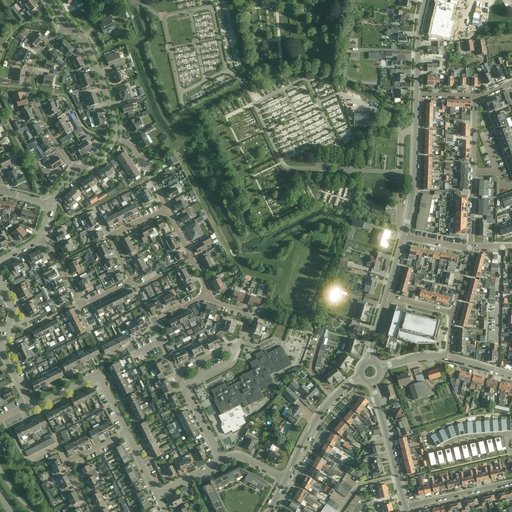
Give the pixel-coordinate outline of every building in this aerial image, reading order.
[(24,5),(26,8),(35,2),(33,0),(26,0),(27,0),(26,0),(22,0),(19,3),(22,7),(24,5)] [(410,8),(412,1),(407,0),(400,0),(400,2),(404,3),(403,7),(410,8)] [(111,10),(118,8),(116,1),(108,4),(111,10)] [(38,7),(35,2),(26,8),(29,11),(26,12),(30,17),(36,12),(34,10),(38,7)] [(454,6),(439,2),(438,2),(434,18),(435,19),(434,24),(433,24),(430,35),(431,35),(430,40),(441,40),(442,38),(449,40),(451,34),(452,29),(454,22),(451,22),(454,6)] [(21,18),(26,15),(23,10),(18,13),(21,18)] [(393,14),(393,18),(396,18),(396,23),(401,24),(401,23),(408,24),(409,17),(402,16),(402,12),(396,11),(395,14),(393,14)] [(106,24),(101,27),(105,34),(108,33),(109,34),(112,32),(113,33),(119,31),(117,25),(114,26),(112,22),(113,21),(111,17),(104,20),(106,24)] [(477,32),(476,37),(483,38),(485,30),(478,29),(477,32)] [(407,42),(407,35),(398,35),(399,30),(392,30),(392,36),(393,36),(398,37),(398,41),(407,42)] [(23,43),(25,45),(29,47),(31,44),(35,48),(38,45),(37,44),(42,40),(39,37),(41,35),(38,32),(29,42),(26,39),(23,43)] [(478,39),(465,41),(466,52),(474,51),(473,44),(477,43),(479,56),(487,54),(485,40),(478,41),(478,39)] [(65,56),(68,59),(73,54),(69,51),(72,48),(63,41),(58,47),(66,54),(65,56)] [(428,48),(428,55),(439,55),(439,52),(442,52),(442,42),(435,42),(435,46),(436,46),(436,48),(428,48)] [(32,53),(23,48),(21,52),(20,55),(21,56),(19,60),(18,60),(26,64),(31,53),(32,53)] [(406,65),(406,58),(397,58),(397,57),(398,57),(398,53),(392,53),(386,52),(386,57),(386,59),(386,61),(393,61),(397,61),(397,65),(406,65)] [(117,53),(105,58),(109,66),(116,63),(117,67),(125,64),(123,60),(121,61),(117,53)] [(73,64),(77,70),(84,66),(80,57),(77,59),(75,55),(68,61),(71,66),(73,64)] [(44,67),(53,71),(55,64),(47,61),(44,67)] [(428,65),(428,72),(437,72),(437,68),(442,68),(442,62),(437,61),(437,65),(433,65),(428,65)] [(488,66),(487,64),(487,63),(484,64),(486,68),(484,69),(487,74),(483,76),(487,84),(493,82),(488,72),(491,71),(488,66)] [(124,66),(116,69),(117,72),(112,74),(113,78),(114,78),(116,84),(124,81),(121,71),(125,70),(124,66)] [(495,72),(498,79),(504,76),(499,66),(496,67),(499,71),(495,72)] [(17,70),(15,81),(13,81),(13,85),(19,85),(20,82),(23,82),(24,71),(21,70),(21,69),(20,69),(19,69),(18,69),(17,70)] [(460,79),(460,86),(466,87),(466,78),(469,78),(469,72),(469,71),(469,69),(466,69),(466,71),(466,74),(462,74),(462,79),(460,79)] [(454,70),(452,70),(451,77),(448,77),(448,86),(452,86),(452,84),(454,84),(454,78),(457,78),(457,77),(457,74),(457,71),(454,71),(454,70)] [(397,77),(397,82),(404,83),(405,76),(406,76),(406,74),(402,74),(402,76),(397,75),(397,71),(391,71),(390,75),(392,75),(392,77),(397,77)] [(469,72),(469,78),(472,78),(472,86),(474,87),(480,87),(480,83),(479,83),(479,81),(477,81),(478,74),(474,74),(474,77),(472,77),(472,72),(469,72)] [(44,76),(43,84),(52,86),(53,78),(54,78),(55,75),(48,73),(47,77),(44,76)] [(80,80),(81,83),(90,79),(88,74),(82,76),(81,73),(74,76),(76,81),(80,80)] [(434,78),(434,75),(428,75),(428,78),(427,82),(427,86),(434,86),(434,83),(440,83),(440,78),(434,78)] [(92,85),(90,79),(81,83),(82,86),(78,87),(80,92),(87,90),(86,87),(92,85)] [(121,103),(131,99),(128,87),(117,90),(121,103)] [(400,99),(405,99),(405,97),(405,91),(397,91),(396,91),(396,87),(389,87),(383,87),(383,90),(389,91),(391,91),(391,93),(397,93),(397,99),(394,99),(394,101),(395,102),(399,102),(400,101),(400,99)] [(87,98),(88,101),(97,99),(95,93),(90,95),(89,92),(83,94),(84,99),(87,98)] [(16,100),(18,107),(27,104),(25,97),(22,98),(21,96),(22,96),(21,93),(15,95),(16,100)] [(486,102),(488,107),(499,103),(497,97),(486,102)] [(46,105),(50,115),(57,113),(56,109),(58,108),(56,102),(58,101),(57,98),(48,99),(49,104),(46,105)] [(98,104),(97,99),(88,101),(89,104),(86,105),(88,110),(94,108),(93,106),(98,104)] [(128,105),(122,107),(124,113),(133,111),(133,107),(137,106),(136,104),(135,100),(127,102),(128,105)] [(427,110),(439,110),(439,107),(433,107),(433,101),(429,101),(429,104),(427,104),(427,110)] [(499,103),(488,107),(490,112),(502,108),(500,102),(499,103)] [(349,120),(354,120),(354,115),(353,115),(350,107),(345,109),(349,120)] [(23,113),(27,121),(33,118),(31,113),(31,112),(30,109),(27,111),(25,108),(19,111),(21,114),(23,113)] [(95,114),(94,110),(86,112),(88,118),(93,117),(95,126),(103,124),(101,117),(102,117),(101,113),(95,114)] [(494,124),(506,119),(504,114),(502,115),(501,113),(495,115),(496,117),(492,118),(494,124)] [(364,114),(361,114),(359,114),(359,115),(356,114),(354,114),(354,115),(354,120),(354,125),(365,126),(369,126),(369,121),(369,119),(369,116),(369,115),(364,114)] [(54,124),(57,129),(66,124),(64,122),(67,121),(63,115),(57,118),(59,121),(54,124)] [(129,127),(133,133),(140,129),(138,126),(142,124),(138,118),(135,120),(134,119),(127,123),(129,127)] [(461,131),(470,131),(470,125),(461,124),(462,120),(454,119),(453,124),(457,124),(457,127),(461,127),(461,131)] [(506,119),(494,124),(496,129),(500,128),(501,131),(507,128),(510,127),(509,127),(506,119)] [(30,123),(23,127),(26,133),(29,131),(33,138),(41,133),(38,128),(39,127),(37,124),(32,126),(30,123)] [(67,126),(66,124),(57,129),(60,134),(65,131),(67,135),(73,131),(69,125),(67,126)] [(144,130),(146,133),(155,128),(153,125),(144,130)] [(497,132),(499,137),(509,134),(507,128),(501,131),(497,132)] [(499,137),(501,142),(511,138),(511,137),(511,134),(510,133),(509,133),(509,134),(499,137)] [(142,149),(150,144),(144,134),(136,138),(142,149)] [(83,143),(80,144),(86,153),(91,149),(88,145),(92,143),(88,136),(81,140),(83,143)] [(511,138),(501,142),(503,147),(511,144),(511,138)] [(38,139),(26,146),(29,151),(39,145),(44,153),(41,155),(43,159),(51,154),(48,150),(51,148),(49,144),(48,144),(45,139),(40,141),(38,139)] [(81,156),(86,153),(80,144),(78,146),(76,143),(70,147),(74,154),(78,152),(81,156)] [(511,144),(503,147),(505,152),(511,149),(511,144)] [(116,162),(117,164),(128,157),(125,152),(117,157),(119,160),(116,162)] [(179,163),(174,154),(167,160),(171,167),(179,163)] [(11,164),(7,157),(0,160),(0,164),(2,169),(9,165),(10,168),(17,165),(15,162),(11,164)] [(48,157),(42,162),(45,166),(49,163),(53,170),(62,164),(57,157),(51,161),(48,157)] [(131,161),(128,157),(117,164),(113,166),(114,168),(121,164),(123,167),(131,161)] [(134,166),(131,161),(123,167),(125,169),(118,174),(119,176),(123,173),(134,166)] [(110,164),(102,169),(107,177),(112,174),(112,173),(114,172),(110,164)] [(137,170),(134,166),(123,173),(124,175),(127,173),(129,176),(137,170)] [(102,180),(107,177),(102,169),(95,174),(99,181),(102,179),(102,180)] [(14,170),(7,173),(12,183),(15,181),(17,185),(25,181),(22,175),(18,177),(14,170)] [(137,170),(129,176),(131,178),(128,180),(130,184),(134,181),(133,180),(140,175),(137,170)] [(175,175),(171,177),(169,174),(167,175),(165,172),(161,174),(161,175),(162,177),(160,179),(163,185),(168,182),(170,185),(178,181),(176,178),(175,175)] [(93,175),(85,180),(91,188),(92,191),(97,188),(95,185),(96,185),(95,184),(98,182),(93,175)] [(480,181),(480,189),(487,189),(488,184),(491,184),(492,181),(494,181),(494,178),(487,177),(487,181),(480,181)] [(92,191),(91,188),(85,180),(78,185),(82,192),(85,190),(85,191),(91,188),(92,191)] [(176,190),(181,188),(178,183),(171,187),(172,190),(167,193),(170,199),(178,194),(176,190)] [(75,187),(68,193),(75,200),(79,196),(78,195),(81,193),(75,187)] [(142,196),(143,198),(151,194),(149,189),(143,192),(142,189),(136,192),(138,197),(140,196),(140,197),(142,196)] [(487,189),(480,189),(479,196),(482,196),(482,198),(493,199),(496,199),(496,197),(493,197),(491,197),(491,189),(487,189)] [(77,202),(75,200),(68,193),(62,200),(70,209),(77,202)] [(106,193),(104,194),(97,198),(99,201),(107,196),(106,193)] [(151,194),(143,198),(145,201),(143,202),(144,203),(141,204),(144,208),(150,205),(149,202),(154,200),(151,194)] [(421,203),(431,205),(433,196),(423,194),(423,197),(422,197),(421,202),(421,203)] [(511,204),(508,194),(503,196),(501,196),(505,208),(511,205),(511,204)] [(184,209),(187,207),(182,196),(175,199),(177,203),(173,205),(176,211),(183,207),(184,209)] [(482,198),(482,201),(479,201),(479,207),(488,207),(488,204),(491,204),(491,200),(493,200),(493,199),(482,198)] [(128,205),(133,215),(138,212),(133,202),(128,205)] [(429,214),(431,205),(421,203),(419,208),(420,209),(420,212),(429,214)] [(128,205),(123,207),(128,217),(133,215),(128,205)] [(123,207),(118,209),(123,220),(128,217),(123,207)] [(488,207),(479,207),(479,215),(486,215),(486,219),(487,219),(487,220),(495,220),(493,220),(493,216),(491,216),(491,213),(487,213),(487,208),(488,208),(488,207)] [(189,218),(192,216),(188,208),(181,212),(183,215),(179,217),(182,223),(190,219),(189,218)] [(119,212),(115,215),(118,222),(123,220),(118,209),(118,210),(119,212)] [(22,210),(20,217),(33,221),(35,214),(22,210)] [(417,220),(427,222),(429,214),(420,212),(419,214),(418,214),(417,220)] [(110,213),(108,214),(114,225),(118,222),(115,215),(112,216),(110,213)] [(109,227),(114,225),(108,214),(106,215),(108,218),(105,220),(109,227)] [(85,222),(86,225),(94,221),(92,216),(89,218),(88,215),(80,219),(82,224),(85,222)] [(202,236),(196,225),(204,221),(202,217),(194,221),(196,223),(185,229),(185,230),(186,232),(187,232),(191,241),(202,236)] [(354,218),(352,225),(363,228),(365,222),(354,218)] [(161,219),(156,222),(160,230),(163,228),(164,231),(166,234),(171,232),(169,228),(168,228),(166,222),(163,223),(161,219)] [(426,231),(427,222),(417,220),(416,226),(417,226),(416,229),(426,231)] [(495,224),(495,220),(487,220),(487,221),(479,220),(479,224),(480,224),(480,230),(487,230),(487,224),(495,224)] [(85,228),(86,231),(87,233),(95,229),(94,227),(96,225),(94,221),(86,225),(88,227),(85,228)] [(20,224),(15,229),(16,230),(22,238),(26,234),(22,229),(24,227),(22,225),(20,224)] [(506,224),(498,227),(501,236),(509,233),(506,224)] [(150,225),(145,227),(149,236),(150,238),(153,237),(154,238),(158,235),(155,228),(152,229),(150,225)] [(68,235),(67,235),(63,227),(57,231),(59,234),(55,236),(58,242),(65,238),(66,240),(70,238),(68,235)] [(149,236),(145,227),(140,230),(143,235),(140,237),(143,243),(148,241),(146,237),(149,236)] [(379,229),(375,243),(380,245),(386,247),(388,242),(386,242),(388,235),(389,232),(379,229)] [(1,237),(0,238),(0,242),(3,248),(8,246),(6,241),(8,239),(5,233),(4,230),(1,232),(2,234),(0,235),(1,237)] [(18,241),(22,238),(16,230),(12,234),(18,241)] [(94,241),(102,237),(99,231),(95,233),(94,231),(88,234),(90,239),(92,238),(94,241)] [(204,246),(212,242),(209,236),(201,240),(202,243),(194,247),(198,253),(206,249),(204,246)] [(168,247),(176,242),(174,237),(169,240),(168,237),(160,241),(163,246),(166,244),(168,247)] [(120,241),(122,246),(130,242),(127,238),(120,241)] [(66,246),(61,248),(64,254),(72,250),(72,251),(77,249),(75,245),(74,245),(71,240),(65,243),(66,246)] [(347,240),(344,250),(347,251),(349,245),(351,246),(352,242),(347,240)] [(122,246),(125,251),(132,247),(130,242),(122,246)] [(166,251),(168,256),(174,253),(173,250),(179,247),(176,242),(168,247),(169,249),(166,251)] [(98,253),(106,249),(104,244),(101,246),(100,243),(92,247),(93,250),(94,249),(95,251),(97,250),(98,253)] [(134,250),(132,247),(125,251),(127,255),(131,254),(132,257),(138,253),(136,249),(134,250)] [(413,256),(416,256),(418,248),(411,247),(409,255),(408,260),(411,260),(411,256),(412,256),(413,256)] [(98,253),(95,254),(97,257),(99,261),(107,257),(106,255),(108,253),(106,249),(98,253)] [(425,257),(428,257),(429,250),(423,249),(420,265),(423,266),(425,257)] [(39,250),(34,253),(38,261),(41,259),(43,263),(48,260),(44,254),(42,255),(39,250)] [(441,253),(435,251),(432,266),(434,266),(435,260),(434,260),(434,258),(440,260),(441,253)] [(139,259),(131,263),(134,268),(145,263),(148,261),(146,258),(145,258),(143,254),(142,252),(137,255),(139,259)] [(176,252),(174,253),(168,256),(166,257),(168,262),(174,259),(176,262),(184,258),(181,253),(177,255),(176,252)] [(208,256),(212,255),(210,252),(203,255),(204,258),(201,260),(206,270),(213,266),(208,256)] [(368,263),(372,264),(371,268),(377,270),(379,262),(382,263),(383,258),(381,257),(382,254),(375,252),(374,258),(371,257),(372,256),(370,256),(368,263)] [(35,263),(38,261),(34,253),(29,256),(31,260),(28,262),(32,268),(37,266),(35,263)] [(442,260),(446,261),(447,254),(441,253),(440,260),(439,264),(438,269),(440,270),(442,260)] [(485,259),(485,256),(479,254),(477,260),(488,262),(490,263),(490,261),(486,260),(486,259),(485,259)] [(459,256),(453,255),(450,271),(455,272),(455,269),(453,268),(453,265),(454,265),(454,262),(457,263),(459,256)] [(68,265),(70,269),(78,265),(77,263),(80,261),(77,257),(71,260),(72,262),(68,265)] [(339,264),(347,266),(349,260),(341,258),(339,264)] [(111,267),(115,265),(112,260),(108,262),(106,259),(100,262),(103,267),(105,266),(106,269),(111,267)] [(16,262),(20,270),(22,273),(29,269),(26,263),(23,264),(21,260),(16,262)] [(18,271),(20,270),(16,262),(12,265),(14,269),(11,270),(14,277),(19,274),(18,271)] [(145,263),(134,268),(137,274),(144,270),(146,272),(152,269),(149,264),(146,266),(145,263)] [(78,265),(70,269),(73,274),(77,272),(79,274),(85,271),(82,266),(80,268),(78,265)] [(476,265),(474,271),(489,275),(490,273),(483,271),(483,270),(482,270),(482,267),(476,265)] [(179,278),(188,273),(185,268),(182,270),(181,267),(173,271),(176,276),(178,275),(179,278)] [(51,268),(41,273),(42,276),(43,276),(44,278),(47,276),(49,280),(48,283),(48,284),(55,281),(53,278),(57,276),(54,270),(52,271),(51,268)] [(416,276),(418,277),(420,278),(421,274),(417,273),(416,274),(413,273),(413,274),(411,274),(413,269),(406,268),(404,273),(416,276)] [(443,278),(446,279),(453,281),(454,277),(454,275),(447,273),(447,272),(442,271),(441,278),(443,278)] [(474,271),(473,276),(481,279),(482,275),(485,276),(484,276),(488,277),(489,275),(474,271)] [(114,273),(107,276),(110,281),(112,285),(115,284),(115,283),(122,279),(119,274),(115,276),(114,273)] [(178,281),(181,286),(189,282),(187,280),(190,278),(188,273),(179,278),(180,280),(178,281)] [(404,273),(403,279),(409,281),(411,281),(412,278),(419,280),(420,278),(418,277),(416,276),(404,273)] [(211,282),(214,287),(221,283),(219,278),(221,277),(220,274),(212,278),(213,281),(211,282)] [(82,281),(77,283),(80,288),(90,282),(87,275),(80,278),(82,281)] [(361,284),(359,291),(363,292),(366,293),(373,295),(374,291),(373,290),(375,282),(374,282),(375,278),(366,276),(365,279),(367,280),(365,285),(361,284)] [(439,281),(439,282),(439,284),(444,285),(452,286),(452,284),(453,284),(453,281),(446,279),(443,278),(443,281),(440,281),(439,281)] [(403,279),(401,285),(413,289),(413,286),(410,285),(409,286),(408,286),(409,281),(403,279)] [(472,279),(470,284),(482,287),(482,285),(479,285),(480,281),(472,279)] [(17,289),(19,294),(27,290),(30,289),(26,281),(20,285),(21,287),(17,289)] [(60,289),(63,288),(61,284),(59,285),(58,283),(56,283),(55,281),(48,284),(51,289),(53,288),(55,293),(61,290),(60,289)] [(88,293),(94,289),(90,282),(80,288),(82,292),(86,290),(88,293)] [(189,282),(181,286),(183,291),(185,290),(187,293),(196,289),(193,284),(190,285),(189,282)] [(224,282),(221,283),(214,287),(216,292),(218,291),(219,294),(228,290),(226,288),(227,286),(224,282)] [(401,285),(399,291),(406,293),(407,291),(413,292),(414,289),(413,289),(401,285)] [(425,298),(431,300),(435,285),(432,285),(431,290),(430,290),(430,292),(427,292),(425,298)] [(420,293),(422,288),(422,287),(417,286),(416,289),(414,289),(413,292),(412,295),(418,297),(419,293),(420,293)] [(231,299),(236,301),(239,293),(236,292),(237,289),(232,288),(229,296),(232,297),(231,299)] [(329,296),(329,298),(335,300),(338,290),(332,288),(329,296)] [(170,294),(167,296),(171,303),(176,301),(174,297),(176,295),(173,289),(169,292),(170,294)] [(28,293),(27,290),(19,294),(21,299),(26,297),(27,299),(33,296),(31,291),(28,293)] [(131,290),(126,293),(129,300),(134,297),(131,290)] [(240,290),(239,293),(236,301),(242,303),(242,300),(245,301),(248,293),(240,290)] [(475,296),(476,292),(469,290),(468,296),(478,298),(482,299),(483,297),(479,296),(476,296),(476,297),(475,296)] [(436,301),(442,303),(445,292),(443,291),(442,294),(442,295),(443,295),(443,296),(438,295),(436,301)] [(126,293),(120,295),(124,302),(127,301),(128,303),(130,302),(129,300),(126,293)] [(248,293),(245,301),(248,302),(247,304),(253,306),(255,298),(256,295),(251,294),(248,293)] [(163,294),(158,297),(161,303),(164,302),(166,306),(171,303),(167,296),(165,297),(163,294)] [(59,295),(51,299),(46,301),(48,304),(52,302),(53,304),(57,302),(59,306),(66,302),(64,296),(61,297),(59,295)] [(120,295),(115,298),(119,305),(124,302),(120,295)] [(158,297),(151,301),(152,303),(156,311),(161,308),(159,304),(161,303),(158,297)] [(260,299),(255,298),(253,306),(258,308),(259,306),(261,307),(264,298),(261,297),(260,299)] [(115,298),(110,300),(114,307),(119,305),(115,298)] [(25,306),(28,311),(37,306),(34,299),(27,302),(29,305),(25,306)] [(110,300),(105,303),(110,313),(109,310),(114,307),(110,300)] [(361,305),(357,318),(365,320),(366,316),(367,316),(368,312),(369,307),(365,306),(366,302),(358,300),(357,304),(361,305)] [(150,305),(148,302),(143,304),(147,311),(149,309),(151,313),(156,311),(152,303),(150,305)] [(105,303),(100,306),(104,312),(105,315),(110,313),(105,303)] [(466,303),(464,309),(479,313),(479,310),(472,308),(472,305),(466,303)] [(206,314),(209,315),(212,306),(207,305),(204,311),(202,310),(199,317),(203,318),(204,315),(206,315),(206,314)] [(41,314),(40,313),(43,311),(41,308),(39,309),(37,306),(28,311),(30,316),(33,314),(35,317),(41,314)] [(97,313),(94,314),(97,320),(101,326),(103,325),(100,319),(99,317),(105,315),(104,312),(100,306),(95,308),(97,313)] [(217,308),(212,306),(209,315),(212,315),(211,317),(214,318),(213,321),(216,322),(218,315),(215,314),(217,308)] [(439,329),(437,329),(438,326),(440,320),(435,317),(435,318),(434,319),(412,313),(412,312),(410,312),(410,311),(408,311),(408,310),(406,311),(405,311),(404,311),(404,308),(396,306),(391,326),(388,336),(390,337),(389,341),(388,340),(387,344),(388,344),(387,348),(391,349),(390,353),(394,353),(394,350),(395,350),(397,343),(400,344),(399,346),(404,349),(408,342),(413,344),(414,343),(418,346),(419,345),(428,344),(435,344),(436,340),(435,339),(435,337),(436,334),(438,335),(439,329)] [(64,319),(75,314),(72,309),(61,314),(63,317),(64,319)] [(190,310),(184,313),(188,321),(190,324),(196,321),(194,317),(193,318),(190,310)] [(185,322),(188,321),(184,313),(179,316),(182,323),(184,327),(187,326),(185,322)] [(69,320),(70,322),(77,318),(75,314),(64,319),(65,321),(69,320)] [(463,315),(461,320),(473,323),(473,321),(470,320),(470,321),(468,321),(469,320),(469,317),(463,315)] [(136,320),(137,322),(141,330),(145,327),(144,324),(147,323),(143,316),(139,319),(140,321),(137,322),(136,320)] [(179,316),(174,319),(177,326),(179,329),(181,328),(179,325),(182,323),(179,316)] [(226,321),(224,326),(234,329),(234,328),(235,328),(235,326),(236,324),(230,322),(231,319),(223,316),(222,319),(226,321)] [(77,318),(70,322),(68,323),(70,328),(79,323),(77,318)] [(171,334),(179,329),(177,326),(174,319),(168,321),(169,324),(167,326),(171,334)] [(254,322),(252,327),(262,330),(263,327),(265,328),(268,321),(260,319),(259,323),(254,322)] [(136,320),(131,322),(136,332),(141,330),(137,322),(136,320)] [(348,320),(347,324),(350,324),(349,327),(353,328),(353,329),(354,330),(353,333),(358,334),(357,335),(360,336),(360,335),(362,335),(363,330),(361,329),(361,327),(355,326),(356,322),(348,320)] [(54,331),(55,333),(60,331),(59,328),(55,321),(50,323),(54,331)] [(136,332),(131,322),(130,321),(128,322),(130,326),(128,327),(131,334),(136,332)] [(49,333),(51,335),(51,337),(54,336),(52,332),(54,331),(55,333),(54,331),(50,323),(46,326),(49,333)] [(70,328),(72,332),(82,328),(79,323),(70,328)] [(45,335),(46,338),(51,335),(49,333),(46,326),(41,328),(45,335)] [(234,330),(234,329),(224,326),(223,329),(221,328),(220,331),(218,333),(222,338),(225,336),(223,334),(226,332),(232,334),(233,332),(234,330)] [(261,334),(262,330),(252,327),(250,333),(255,335),(254,339),(261,341),(263,335),(261,334)] [(36,330),(40,338),(42,341),(46,339),(46,338),(45,335),(41,328),(36,330)] [(75,331),(77,336),(84,332),(82,328),(72,332),(72,333),(75,331)] [(34,343),(37,342),(38,341),(39,340),(38,339),(40,338),(36,330),(32,333),(33,336),(31,337),(34,343)] [(128,333),(123,336),(126,343),(132,340),(128,333)] [(123,336),(117,339),(121,345),(126,343),(123,336)] [(203,337),(200,339),(203,345),(206,343),(209,350),(211,349),(212,350),(214,349),(214,348),(210,338),(208,339),(206,336),(203,337)] [(215,336),(210,338),(214,348),(215,347),(215,348),(218,347),(217,346),(219,345),(215,336)] [(348,338),(346,345),(359,348),(360,345),(359,344),(360,342),(348,338)] [(117,339),(112,341),(115,348),(121,345),(117,339)] [(199,342),(194,344),(199,354),(199,353),(199,354),(202,352),(203,351),(201,346),(203,345),(200,339),(198,340),(199,342)] [(112,341),(107,344),(110,351),(115,348),(112,341)] [(16,351),(19,356),(28,351),(26,348),(29,347),(26,342),(19,345),(21,348),(16,351)] [(188,345),(185,346),(188,352),(191,351),(194,356),(195,355),(196,356),(198,354),(199,354),(194,344),(192,345),(191,343),(188,345)] [(110,351),(107,344),(101,347),(104,354),(110,351)] [(346,345),(344,351),(356,354),(357,352),(359,348),(346,345)] [(184,349),(179,352),(184,361),(187,360),(189,359),(186,354),(188,352),(185,346),(183,348),(184,349)] [(214,401),(221,415),(219,416),(222,423),(223,423),(224,424),(224,425),(221,427),(225,434),(232,431),(233,433),(240,429),(239,427),(246,423),(243,416),(245,415),(240,404),(241,403),(242,403),(245,408),(248,406),(250,405),(264,398),(261,393),(259,389),(274,382),(272,379),(270,375),(277,372),(277,373),(292,365),(288,356),(286,357),(285,356),(285,354),(282,346),(268,354),(267,351),(263,353),(262,351),(255,355),(257,359),(250,363),(254,370),(239,377),(241,381),(228,388),(225,383),(211,391),(214,397),(215,398),(216,400),(214,401)] [(90,350),(93,357),(99,354),(96,347),(90,350)] [(84,353),(88,360),(93,357),(90,350),(84,353)] [(28,351),(19,356),(22,362),(27,359),(28,363),(35,359),(32,354),(30,355),(28,351)] [(184,361),(179,352),(176,353),(174,351),(170,353),(173,360),(176,359),(179,364),(180,363),(181,363),(183,362),(184,361)] [(79,356),(82,363),(88,360),(84,353),(79,356)] [(338,358),(340,360),(349,366),(351,364),(350,363),(352,360),(342,353),(338,358)] [(73,359),(77,366),(82,363),(79,356),(73,359)] [(67,362),(71,369),(77,366),(73,359),(67,362)] [(340,360),(337,365),(345,370),(347,367),(348,368),(349,366),(340,360)] [(162,373),(164,372),(161,366),(162,366),(160,363),(158,364),(156,361),(149,365),(152,371),(153,370),(156,376),(162,373)] [(71,369),(67,362),(62,365),(65,372),(71,369)] [(108,367),(111,373),(118,370),(123,367),(120,362),(108,367)] [(58,366),(52,369),(57,379),(63,376),(60,369),(59,369),(58,366)] [(288,376),(298,371),(296,367),(288,372),(289,373),(287,374),(288,376)] [(335,368),(330,372),(337,380),(340,378),(339,377),(341,376),(335,368)] [(413,370),(418,384),(409,387),(414,401),(429,396),(424,382),(425,382),(421,368),(413,370)] [(52,369),(47,372),(48,375),(52,382),(57,379),(52,369)] [(430,381),(441,377),(438,369),(427,373),(430,381)] [(121,375),(118,370),(111,373),(114,379),(121,375)] [(304,370),(299,375),(303,379),(308,375),(304,370)] [(321,376),(321,377),(324,380),(325,382),(327,380),(331,384),(333,382),(334,383),(337,380),(330,372),(328,370),(321,376)] [(460,380),(464,381),(466,373),(460,372),(459,375),(458,375),(456,380),(451,378),(450,381),(454,390),(457,391),(460,380)] [(411,384),(408,373),(397,376),(400,386),(404,385),(404,386),(411,384)] [(472,375),(466,373),(464,381),(461,391),(462,391),(461,394),(463,395),(464,391),(465,392),(467,382),(470,382),(472,375)] [(41,375),(36,378),(37,381),(40,388),(46,385),(41,375)] [(48,375),(42,378),(46,385),(52,382),(48,375)] [(114,379),(117,384),(124,381),(127,380),(126,377),(123,379),(121,375),(114,379)] [(473,375),(471,383),(477,384),(476,391),(479,391),(480,387),(479,386),(479,385),(483,386),(485,378),(479,377),(473,375)] [(35,391),(40,388),(37,381),(36,378),(30,381),(35,391)] [(124,381),(117,384),(120,390),(127,387),(130,385),(127,380),(124,381)] [(158,388),(159,390),(162,389),(170,385),(167,380),(161,383),(160,381),(154,384),(156,389),(158,388)] [(490,397),(490,399),(491,399),(492,398),(493,394),(492,394),(493,390),(493,389),(496,390),(498,382),(493,380),(489,393),(490,394),(490,397)] [(288,387),(294,393),(297,390),(300,387),(293,381),(290,384),(288,387)] [(506,393),(509,393),(508,395),(511,396),(511,386),(511,385),(506,384),(502,396),(502,399),(505,400),(506,393)] [(162,389),(163,392),(159,394),(160,396),(161,399),(167,396),(166,393),(172,390),(170,385),(162,389),(159,390),(159,391),(162,389)] [(312,397),(318,391),(314,386),(309,391),(304,385),(299,389),(305,395),(304,396),(308,400),(309,399),(311,401),(313,398),(312,397)] [(395,395),(391,385),(384,387),(387,398),(395,395)] [(128,390),(127,387),(120,390),(123,396),(129,393),(130,393),(133,392),(132,388),(128,390)] [(294,393),(288,387),(282,393),(294,404),(299,398),(294,393)] [(94,388),(88,391),(91,398),(97,395),(94,388)] [(14,396),(10,389),(2,393),(0,390),(0,395),(0,397),(3,396),(5,400),(14,396)] [(82,394),(86,401),(91,398),(88,391),(82,394)] [(82,394),(77,397),(80,404),(86,401),(82,394)] [(129,404),(136,401),(133,395),(126,398),(129,404)] [(167,396),(161,399),(163,402),(164,404),(167,402),(168,402),(169,404),(177,400),(175,395),(169,398),(167,396)] [(80,404),(77,397),(71,400),(74,407),(80,404)] [(362,397),(359,401),(366,406),(367,405),(373,410),(374,409),(373,406),(369,402),(362,397)] [(177,400),(169,404),(171,407),(169,408),(170,410),(180,405),(177,400)] [(129,404),(132,410),(139,406),(136,401),(129,404)] [(358,402),(355,406),(365,413),(366,413),(366,414),(366,415),(367,415),(367,416),(367,415),(369,412),(365,410),(364,410),(363,410),(365,407),(366,406),(359,401),(358,402)] [(71,422),(72,425),(75,423),(69,412),(72,411),(68,404),(63,407),(66,413),(71,422)] [(304,410),(296,405),(294,409),(292,408),(291,409),(290,409),(285,417),(294,423),(295,424),(300,416),(299,416),(301,413),(301,414),(304,410)] [(132,410),(135,415),(142,412),(139,406),(132,410)] [(367,416),(367,415),(366,415),(366,414),(366,413),(365,413),(355,406),(353,409),(359,415),(361,412),(365,415),(364,417),(367,419),(364,422),(368,426),(372,424),(370,421),(367,416)] [(392,408),(396,419),(404,416),(403,412),(402,412),(401,408),(400,406),(394,407),(392,408)] [(60,416),(66,413),(63,407),(57,410),(60,416)] [(57,410),(51,412),(55,419),(57,423),(59,422),(57,418),(60,416),(57,410)] [(178,417),(180,420),(188,416),(185,411),(179,414),(178,411),(171,415),(173,418),(176,416),(177,418),(178,417)] [(351,411),(348,415),(359,425),(359,426),(362,429),(364,426),(363,426),(361,424),(356,419),(358,417),(351,411)] [(49,422),(55,419),(51,412),(46,415),(49,422)] [(142,412),(135,415),(138,421),(145,418),(142,412)] [(38,429),(40,428),(43,426),(43,428),(47,426),(41,415),(35,418),(30,421),(25,424),(19,427),(14,430),(19,440),(22,439),(22,437),(24,436),(26,435),(26,437),(29,435),(30,435),(36,432),(39,430),(38,429)] [(361,434),(364,431),(362,429),(359,426),(359,425),(348,415),(347,415),(344,419),(350,425),(352,423),(357,428),(358,429),(357,430),(361,434)] [(190,421),(188,416),(180,420),(181,422),(178,424),(180,426),(182,425),(190,421)] [(395,421),(394,421),(394,422),(395,424),(396,424),(398,427),(397,428),(396,428),(397,429),(398,431),(399,432),(399,434),(399,436),(399,437),(400,437),(402,437),(408,435),(409,438),(421,435),(419,428),(411,430),(406,417),(401,419),(395,421)] [(493,421),(493,422),(493,432),(502,432),(501,422),(498,422),(498,420),(493,421)] [(501,420),(501,422),(502,432),(511,431),(510,421),(506,421),(506,420),(501,420)] [(105,424),(108,431),(114,428),(110,421),(105,424)] [(180,429),(178,430),(179,433),(181,431),(185,430),(192,426),(190,421),(182,425),(184,427),(180,429)] [(338,426),(355,441),(356,440),(354,439),(353,438),(354,436),(347,429),(349,427),(342,421),(338,426)] [(476,422),(476,424),(477,434),(485,433),(484,423),(481,423),(481,421),(476,422)] [(484,421),(484,423),(485,433),(493,432),(493,422),(489,423),(489,421),(484,421)] [(138,426),(141,431),(148,428),(145,422),(138,426)] [(467,422),(467,424),(468,434),(477,434),(476,424),(472,424),(472,422),(467,422)] [(457,424),(458,426),(460,436),(468,434),(467,424),(463,425),(462,423),(457,424)] [(100,427),(103,434),(108,431),(105,424),(100,427)] [(247,428),(243,436),(249,440),(245,447),(248,449),(249,448),(252,450),(258,440),(254,438),(255,437),(248,434),(250,430),(252,425),(250,424),(247,428)] [(185,430),(187,434),(195,430),(192,426),(185,430)] [(354,443),(355,441),(338,426),(334,430),(341,436),(343,433),(347,436),(346,438),(353,443),(353,442),(354,443)] [(448,427),(448,429),(452,439),(460,436),(458,426),(453,427),(453,426),(448,427)] [(98,436),(103,434),(100,427),(94,430),(98,436)] [(148,428),(141,431),(144,437),(150,433),(148,428)] [(439,431),(440,433),(444,442),(452,439),(448,429),(444,431),(444,429),(439,431)] [(98,436),(94,430),(89,432),(92,439),(98,436)] [(197,435),(195,430),(187,434),(188,437),(187,438),(188,440),(185,441),(187,444),(193,441),(191,438),(197,435)] [(144,437),(146,442),(153,439),(150,433),(144,437)] [(339,437),(332,433),(328,440),(335,444),(335,445),(339,447),(341,445),(343,446),(349,450),(351,446),(345,443),(344,444),(340,442),(342,439),(339,437)] [(437,447),(444,442),(440,433),(436,435),(435,434),(430,437),(437,447)] [(80,439),(84,446),(89,443),(86,436),(80,439)] [(500,438),(495,439),(498,451),(502,450),(502,448),(506,447),(504,437),(500,438)] [(79,448),(84,446),(80,439),(75,442),(79,448)] [(149,447),(156,444),(153,439),(146,442),(149,447)] [(492,440),(487,441),(489,453),(494,452),(494,450),(497,449),(498,451),(495,439),(492,440)] [(483,442),(478,443),(481,455),(486,453),(486,452),(489,451),(489,453),(487,441),(483,442)] [(73,451),(79,448),(75,442),(70,444),(73,451)] [(278,465),(281,458),(275,455),(276,453),(273,452),(273,451),(274,451),(276,448),(276,447),(266,442),(266,443),(264,442),(263,445),(264,446),(264,447),(271,451),(267,459),(278,465)] [(475,444),(470,445),(473,456),(478,455),(477,454),(481,453),(481,455),(478,443),(475,444)] [(73,451),(70,444),(64,447),(68,454),(73,451)] [(149,447),(152,453),(159,449),(156,444),(149,447)] [(370,455),(366,456),(366,459),(370,458),(379,456),(378,453),(381,453),(379,446),(375,447),(375,444),(367,446),(369,451),(373,450),(374,454),(370,455)] [(196,461),(199,460),(200,462),(205,459),(203,454),(205,452),(202,445),(199,446),(201,451),(193,455),(196,461)] [(332,449),(325,445),(322,450),(340,460),(342,456),(336,453),(336,452),(336,451),(332,449)] [(467,446),(462,447),(465,458),(469,457),(469,456),(472,455),(473,456),(470,445),(467,446)] [(458,447),(454,449),(456,460),(461,459),(461,457),(464,457),(464,458),(465,458),(462,447),(458,448),(458,447)] [(159,449),(152,453),(155,458),(161,455),(159,449)] [(402,451),(404,457),(411,455),(409,449),(412,449),(402,451)] [(450,449),(445,450),(448,462),(453,461),(452,459),(456,459),(456,460),(454,449),(453,449),(454,449),(450,449)] [(340,460),(322,450),(319,455),(327,459),(328,456),(337,461),(337,462),(342,464),(343,461),(340,460)] [(442,451),(437,452),(440,464),(444,463),(444,461),(447,460),(448,462),(445,450),(445,451),(442,451)] [(440,464),(437,452),(434,453),(429,454),(431,466),(436,465),(436,463),(439,462),(440,464)] [(189,458),(183,461),(187,468),(193,465),(191,462),(194,460),(190,454),(188,455),(189,458)] [(315,461),(330,469),(331,467),(324,464),(326,461),(318,456),(315,461)] [(370,465),(371,468),(382,465),(380,459),(373,461),(374,464),(370,465)] [(53,469),(61,465),(58,460),(54,463),(53,460),(45,464),(46,467),(47,467),(48,466),(51,465),(53,469)] [(405,463),(407,468),(414,467),(412,461),(415,460),(405,463)] [(181,471),(187,468),(183,461),(178,464),(176,461),(173,462),(177,469),(179,468),(181,471)] [(335,473),(334,472),(330,470),(330,469),(315,461),(313,467),(320,471),(321,469),(328,473),(327,474),(333,477),(335,473)] [(88,465),(80,469),(83,474),(86,473),(88,475),(96,471),(94,468),(93,466),(92,465),(90,464),(88,465)] [(347,464),(344,470),(347,472),(348,473),(351,468),(352,467),(347,464)] [(61,465),(53,469),(50,471),(54,478),(60,475),(59,473),(63,470),(61,465)] [(383,471),(382,465),(371,468),(372,470),(375,469),(376,473),(372,474),(373,477),(381,475),(380,472),(383,471)] [(172,476),(176,474),(172,466),(166,469),(165,466),(162,467),(165,473),(167,472),(170,477),(171,476),(171,477),(172,476)] [(497,478),(496,471),(492,471),(491,466),(489,467),(491,479),(497,478)] [(239,469),(233,472),(236,479),(242,476),(243,476),(239,470),(239,469)] [(243,477),(246,478),(248,473),(249,474),(249,472),(247,471),(246,472),(241,469),(239,470),(243,476),(242,476),(243,477)] [(311,469),(308,474),(318,479),(319,476),(324,479),(326,476),(324,475),(319,472),(318,473),(311,469)] [(361,470),(356,478),(358,480),(362,475),(362,474),(361,474),(366,473),(366,470),(365,469),(361,470)] [(483,481),(481,474),(478,474),(477,469),(474,470),(477,483),(483,481)] [(97,474),(96,471),(88,475),(89,478),(86,480),(88,485),(96,481),(95,479),(98,477),(97,474)] [(231,482),(236,479),(233,472),(227,475),(231,482)] [(245,481),(251,484),(254,477),(249,474),(248,473),(246,478),(245,481)] [(469,485),(467,477),(464,478),(462,473),(460,473),(463,486),(469,485)] [(56,481),(58,486),(69,480),(66,476),(62,478),(60,475),(54,478),(51,480),(53,483),(56,481)] [(225,485),(231,482),(227,475),(221,478),(225,485)] [(307,476),(304,481),(318,489),(320,490),(321,487),(313,483),(314,480),(307,476)] [(454,488),(452,480),(449,481),(448,476),(445,476),(448,489),(454,488)] [(260,480),(254,477),(251,484),(256,487),(260,480)] [(215,490),(219,488),(215,482),(213,482),(212,482),(211,480),(211,479),(211,478),(207,480),(209,484),(204,487),(207,493),(214,489),(215,490)] [(219,489),(225,485),(221,478),(215,481),(215,482),(219,488),(219,489)] [(336,490),(339,486),(340,484),(336,481),(335,481),(332,479),(329,484),(333,486),(332,488),(336,490)] [(425,479),(422,480),(425,495),(431,493),(429,486),(429,482),(425,483),(425,479)] [(440,491),(438,483),(434,484),(433,479),(431,480),(433,492),(440,491)] [(71,485),(69,480),(58,486),(62,493),(68,490),(67,488),(71,485)] [(96,481),(88,485),(91,490),(94,488),(95,491),(99,489),(103,487),(102,485),(105,484),(105,482),(104,481),(103,480),(101,481),(97,483),(96,481)] [(260,480),(256,487),(262,490),(266,483),(260,480)] [(318,492),(320,490),(318,489),(304,481),(301,486),(309,490),(310,488),(318,492)] [(378,490),(379,493),(388,491),(386,485),(378,487),(377,484),(370,486),(371,491),(377,490),(378,490)] [(185,485),(178,488),(181,495),(188,492),(185,485)] [(300,488),(297,493),(309,500),(314,503),(314,502),(315,501),(306,495),(307,493),(300,488)] [(91,497),(93,502),(101,498),(99,495),(101,494),(99,489),(95,491),(92,492),(94,495),(91,497)] [(217,495),(215,490),(214,489),(207,493),(210,499),(217,495)] [(388,491),(379,493),(380,497),(376,498),(376,500),(381,499),(389,497),(388,491)] [(68,498),(69,500),(77,497),(74,492),(68,495),(67,492),(61,495),(63,501),(68,498)] [(318,505),(297,493),(294,499),(301,503),(303,500),(307,502),(307,503),(317,509),(319,506),(318,505)] [(170,499),(174,507),(182,502),(178,495),(170,499)] [(210,499),(213,505),(220,501),(217,495),(210,499)] [(77,497),(69,500),(70,503),(69,504),(70,506),(67,507),(68,510),(72,509),(75,507),(73,504),(79,501),(77,497)] [(102,500),(101,498),(93,502),(96,507),(99,505),(100,508),(109,503),(108,501),(108,500),(105,501),(104,500),(102,500)] [(479,509),(481,508),(480,505),(478,506),(477,499),(470,500),(471,506),(475,505),(476,509),(479,509)] [(223,507),(220,501),(213,505),(216,511),(223,507)] [(292,501),(289,507),(297,511),(298,508),(303,511),(304,511),(310,511),(311,511),(305,507),(306,507),(297,502),(296,504),(292,501)] [(98,511),(108,511),(107,510),(109,509),(108,507),(110,506),(109,503),(100,508),(102,510),(98,511)] [(186,511),(185,508),(188,507),(186,503),(181,506),(182,509),(177,511),(186,511)] [(325,506),(330,509),(334,511),(335,511),(337,511),(337,510),(327,503),(325,506)]
